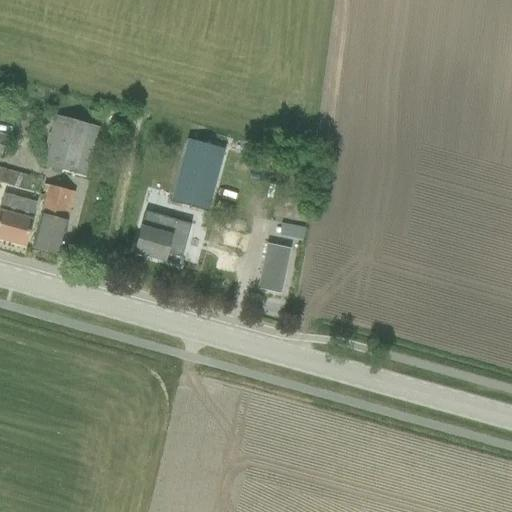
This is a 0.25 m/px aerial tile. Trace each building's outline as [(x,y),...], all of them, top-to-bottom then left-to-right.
[(54,119),(46,146),(41,165),(74,174),(87,128),(54,119)] [(186,140),(169,202),(206,212),(223,151),(186,140)] [(0,168),(0,183),(23,191),(28,177),(0,168)] [(48,187),(46,194),(31,248),(56,255),(65,222),(61,220),(69,193),(48,187)] [(0,201),(0,239),(23,246),(35,203),(2,194),(0,201)] [(162,261),(174,220),(139,210),(134,228),(139,229),(132,253),(162,261)] [(266,246),(257,289),(278,294),(287,250),(266,246)]
